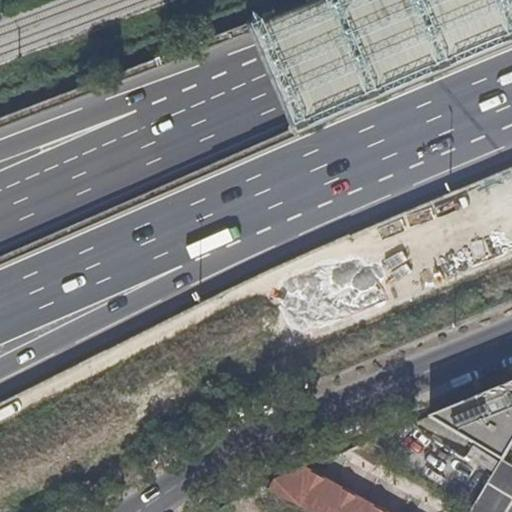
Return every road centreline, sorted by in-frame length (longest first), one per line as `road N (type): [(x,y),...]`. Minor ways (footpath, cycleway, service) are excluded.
road 1 (residential): [(511,338),(212,464),(141,511)]
road 2 (motorway): [(491,0),(149,135)]
road 3 (motorway): [(187,228),(511,97)]
road 4 (motorway): [(0,371),(133,305),(187,228)]
road 5 (motorway): [(0,311),(187,228)]
road 6 (motorway): [(149,135),(0,201)]
road 7 (motorway): [(149,135),(87,117),(0,149)]
